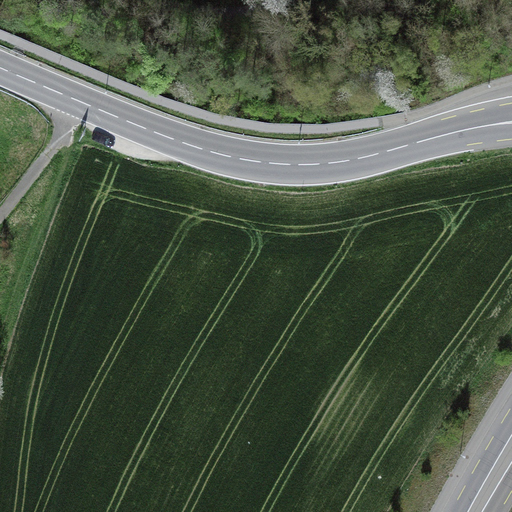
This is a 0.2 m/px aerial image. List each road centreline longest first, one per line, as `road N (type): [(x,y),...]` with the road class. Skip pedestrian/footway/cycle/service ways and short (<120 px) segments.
road 1 (primary): [(0,67),(162,135),(251,160),(338,162),(511,122)]
road 2 (track): [(0,216),(81,101)]
